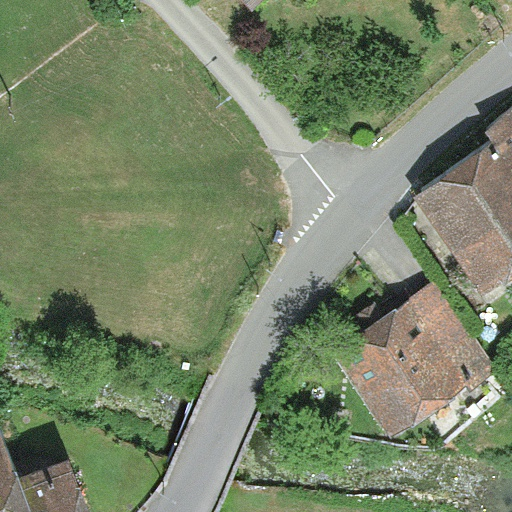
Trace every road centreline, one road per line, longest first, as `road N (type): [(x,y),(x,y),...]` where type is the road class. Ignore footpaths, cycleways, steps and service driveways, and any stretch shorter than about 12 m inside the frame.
road 1 (tertiary): [(348,217),(276,306),(178,511)]
road 2 (unclassified): [(165,0),(348,217)]
road 3 (tertiary): [(511,67),(348,217)]
